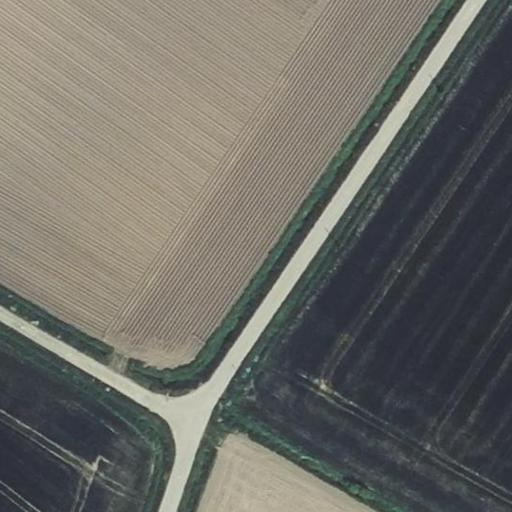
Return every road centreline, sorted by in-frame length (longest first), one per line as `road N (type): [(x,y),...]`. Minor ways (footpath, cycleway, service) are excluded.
road 1 (unclassified): [(477,0),(204,405),(166,511)]
road 2 (track): [(193,428),(0,313)]
